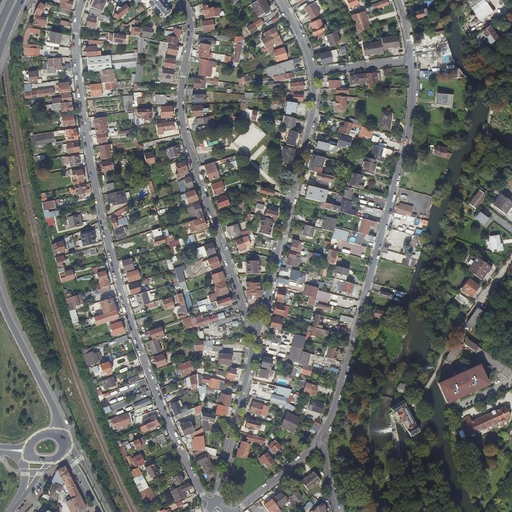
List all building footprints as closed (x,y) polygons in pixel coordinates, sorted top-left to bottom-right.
[(68,9),(70,10),(73,0),(67,0),(67,3),(65,9),(68,9)] [(93,0),(91,7),(102,11),(106,1),(102,0),(93,0)] [(160,0),(155,4),(161,12),(168,8),(170,6),(168,3),(171,1),(169,0),(160,0)] [(258,17),(265,13),(270,10),(263,0),(258,0),(258,1),(251,5),(258,17)] [(389,5),(387,0),(384,0),(372,5),(374,10),(389,5)] [(490,0),(489,0),(472,0),(479,9),(490,0)] [(39,1),(32,14),(37,15),(39,16),(45,5),(48,6),(49,4),(45,3),(39,1)] [(320,13),(313,2),(304,8),(310,19),(320,13)] [(212,16),(212,18),(219,17),(218,13),(211,15),(211,13),(212,13),(209,5),(202,6),(205,18),(212,16)] [(168,8),(161,12),(166,18),(164,20),(165,21),(165,22),(166,22),(173,17),(170,13),(171,11),(170,9),(168,8)] [(420,9),(411,12),(413,18),(422,15),(420,9)] [(39,16),(37,15),(35,24),(42,26),(42,22),(45,22),(46,18),(43,17),(39,16)] [(88,15),(86,27),(95,28),(96,19),(102,21),(103,19),(88,15)] [(324,30),(319,18),(310,23),(313,29),(311,29),(314,34),(324,30)] [(134,36),(139,37),(140,27),(134,19),(129,23),(129,24),(133,24),(133,27),(134,27),(134,36)] [(263,24),(261,19),(246,28),(250,34),(256,30),(255,28),(263,24)] [(358,31),(367,29),(365,23),(361,24),(360,19),(354,21),(358,31)] [(203,31),(214,29),(212,20),(201,22),(203,31)] [(496,37),(489,26),(481,32),(483,33),(486,38),(489,42),(496,37)] [(142,36),(150,38),(152,29),(144,27),(142,36)] [(172,37),(179,38),(181,31),(173,29),(172,37)] [(51,31),(51,45),(61,46),(61,39),(62,39),(62,33),(51,31)] [(340,43),(335,31),(326,35),(331,47),(340,43)] [(276,48),(283,45),(276,32),(261,40),(266,49),(273,45),(276,48)] [(123,35),(115,34),(114,42),(121,43),(123,35)] [(230,57),(229,65),(236,66),(237,63),(238,63),(241,45),(238,45),(239,39),(237,38),(237,36),(234,36),(233,44),(235,44),(234,52),(234,57),(230,57)] [(397,36),(381,39),(381,42),(383,49),(398,46),(397,36)] [(383,49),(381,42),(363,45),(364,55),(383,53),(383,49)] [(178,46),(169,44),(167,54),(176,56),(178,46)] [(36,45),(29,45),(28,48),(30,48),(30,55),(38,56),(38,48),(36,48),(36,45)] [(87,57),(96,57),(95,47),(86,48),(86,58),(87,57)] [(283,48),(273,51),(276,61),(286,58),(283,48)] [(330,51),(319,54),(322,64),(332,61),(330,51)] [(136,67),(136,64),(137,53),(138,52),(96,57),(87,57),(89,72),(136,67)] [(52,69),(55,69),(60,69),(59,59),(49,59),(49,67),(52,67),(52,69)] [(164,67),(173,69),(174,61),(165,59),(164,67)] [(291,73),(293,72),(290,60),(275,65),(277,75),(291,73)] [(204,76),(203,80),(207,80),(207,73),(205,73),(206,64),(200,63),(198,75),(204,76)] [(173,71),(163,70),(162,82),(172,83),(173,71)] [(111,83),(114,82),(114,79),(112,79),(111,71),(102,72),(103,83),(106,83),(111,83)] [(27,81),(24,82),(24,85),(29,84),(29,83),(37,83),(36,72),(28,73),(29,82),(27,82),(27,81)] [(292,78),(291,73),(277,75),(274,76),(275,81),(292,78)] [(366,75),(366,84),(380,83),(379,73),(366,75)] [(365,83),(365,75),(350,77),(351,84),(365,83)] [(205,80),(194,79),(193,87),(193,88),(204,89),(205,80)] [(329,81),(329,89),(336,89),(340,89),(340,81),(329,81)] [(302,82),(290,84),(291,91),(303,90),(302,82)] [(59,93),(70,92),(69,87),(68,87),(67,83),(58,84),(59,93)] [(29,84),(24,85),(26,99),(54,95),(53,89),(50,89),(50,91),(38,92),(38,91),(31,92),(31,84),(29,84)] [(101,84),(90,85),(91,97),(102,95),(101,84)] [(62,103),(71,102),(70,93),(61,94),(62,103)] [(448,94),(437,93),(437,105),(448,105),(448,94)] [(193,103),(201,102),(201,99),(205,99),(205,94),(192,94),(193,103)] [(133,111),(132,107),(133,95),(124,96),(125,112),(133,111)] [(155,103),(163,104),(164,95),(156,95),(155,103)] [(334,111),(344,112),(346,98),(336,97),(334,111)] [(72,111),(71,102),(62,103),(61,103),(62,112),(72,111)] [(297,104),(285,102),(284,111),(285,111),(285,114),(290,115),(290,112),(295,113),(297,104)] [(192,117),(205,116),(205,113),(208,113),(208,108),(201,109),(201,106),(191,106),(192,117)] [(161,107),(161,118),(172,117),(171,107),(161,107)] [(151,109),(136,110),(136,116),(144,116),(144,121),(151,121),(151,109)] [(392,113),(381,112),(379,128),(389,130),(392,113)] [(73,115),(62,116),(64,127),(74,125),(73,115)] [(282,128),(292,130),(295,118),(284,116),(282,128)] [(193,131),(205,128),(205,126),(210,125),(208,117),(196,119),(196,121),(194,122),(194,125),(192,126),(193,131)] [(90,131),(91,135),(96,134),(105,133),(103,118),(94,119),(96,130),(90,131)] [(352,124),(361,127),(362,122),(350,119),(349,123),(352,124)] [(175,132),(173,121),(172,121),(172,122),(173,130),(163,131),(163,134),(175,132)] [(158,135),(163,134),(163,131),(173,130),(172,122),(156,124),(158,135)] [(349,123),(345,122),(343,128),(342,134),(348,136),(352,124),(349,123)] [(72,133),(72,129),(53,132),(54,135),(60,134),(60,135),(67,134),(68,141),(77,139),(76,133),(72,133)] [(289,142),(294,144),(297,133),(289,131),(289,135),(291,136),(289,142)] [(37,149),(55,145),(55,142),(54,135),(53,132),(31,136),(33,149),(37,149)] [(107,141),(106,132),(105,133),(96,134),(98,143),(107,141)] [(69,143),(71,153),(79,152),(78,142),(69,143)] [(335,153),(336,148),(330,146),(330,145),(318,142),(316,148),(327,151),(328,150),(331,151),(331,152),(335,153)] [(111,156),(109,145),(98,146),(99,152),(101,152),(101,155),(104,154),(105,157),(111,156)] [(179,156),(178,152),(176,146),(164,149),(166,159),(179,156)] [(376,161),(382,163),(385,154),(392,156),(393,151),(374,146),(370,159),(376,161)] [(436,146),(434,155),(445,158),(446,154),(443,153),(444,148),(436,146)] [(284,163),(292,165),(295,153),(293,153),(294,150),(283,147),(281,155),(283,155),(282,159),(285,159),(284,163)] [(153,153),(149,153),(144,154),(146,165),(155,163),(153,153)] [(80,167),(78,155),(68,157),(70,168),(80,167)] [(320,157),(312,155),(308,171),(317,174),(320,174),(324,160),(326,161),(326,159),(320,157)] [(362,173),(371,175),(374,166),(375,166),(376,161),(370,159),(366,158),(362,173)] [(111,160),(107,161),(107,162),(101,163),(103,171),(113,170),(111,160)] [(179,174),(187,171),(184,162),(176,165),(179,174)] [(200,167),(202,171),(206,169),(209,180),(219,177),(215,167),(216,166),(215,162),(200,167)] [(78,181),(84,180),(82,170),(72,172),(73,179),(77,178),(78,181)] [(407,178),(414,180),(416,172),(410,170),(407,178)] [(320,174),(317,174),(316,180),(331,184),(332,178),(320,174)] [(349,186),(356,188),(360,176),(352,174),(349,186)] [(75,187),(85,184),(84,180),(78,181),(77,178),(73,179),(75,187)] [(193,187),(190,178),(181,181),(184,190),(193,187)] [(404,187),(413,189),(415,182),(407,179),(404,187)] [(220,187),(223,186),(221,182),(214,184),(215,185),(211,186),(214,195),(223,193),(222,192),(220,187)] [(109,194),(115,192),(113,183),(107,184),(109,194)] [(77,196),(85,194),(84,189),(86,188),(85,184),(75,187),(77,196)] [(471,198),(468,203),(475,208),(479,204),(480,201),(482,202),(485,193),(479,188),(471,198)] [(126,202),(123,190),(115,192),(109,194),(106,194),(108,203),(113,202),(113,205),(126,202)] [(194,191),(185,194),(188,203),(197,200),(194,191)] [(229,205),(226,196),(216,200),(219,208),(229,205)] [(511,205),(500,196),(498,197),(492,207),(504,216),(511,205)] [(347,201),(342,199),(340,208),(339,211),(346,213),(347,206),(349,201),(347,201)] [(46,210),(55,208),(54,201),(47,202),(45,202),(46,210)] [(339,211),(340,208),(333,206),(325,204),(320,202),(319,207),(338,212),(339,211)] [(199,205),(188,209),(191,218),(192,217),(193,221),(203,218),(199,205)] [(396,211),(395,213),(406,216),(408,209),(398,207),(396,206),(395,211),(396,211)] [(265,218),(275,220),(277,213),(267,210),(265,218)] [(486,226),(490,219),(478,211),(478,210),(473,216),(474,217),(486,226)] [(74,216),(73,212),(66,214),(69,229),(79,227),(76,216),(74,216)] [(331,219),(324,217),(323,221),(329,223),(328,226),(330,226),(328,231),(333,233),(335,227),(336,220),(331,219)] [(193,221),(195,227),(197,226),(198,231),(206,228),(203,218),(193,221)] [(111,220),(114,230),(122,226),(124,226),(122,219),(118,220),(118,219),(115,219),(111,220)] [(363,219),(358,233),(367,235),(369,226),(374,227),(375,222),(363,219)] [(240,233),(237,223),(227,227),(230,237),(240,233)] [(253,234),(258,235),(260,231),(263,230),(264,226),(262,224),(262,225),(257,224),(256,230),(254,229),(253,234)] [(305,225),(304,225),(301,236),(311,238),(314,228),(312,227),(305,225)] [(122,226),(114,230),(117,240),(125,237),(124,234),(126,233),(124,228),(123,228),(122,226)] [(500,250),(498,235),(491,236),(494,251),(500,250)] [(71,236),(51,245),(54,255),(64,252),(63,247),(67,246),(66,242),(73,239),(71,236)] [(246,236),(241,238),(242,239),(235,241),(238,250),(245,248),(243,240),(247,239),(246,236)] [(290,250),(296,251),(298,242),(292,241),(290,250)] [(207,256),(215,253),(212,244),(204,247),(207,256)] [(336,252),(328,250),(327,254),(330,255),(330,257),(327,256),(325,263),(332,265),(333,261),(336,262),(340,263),(341,259),(337,258),(334,257),(336,252)] [(301,255),(290,252),(286,268),(297,271),(301,255)] [(63,256),(55,258),(58,272),(63,271),(61,262),(64,261),(63,256)] [(487,271),(492,264),(488,261),(486,264),(477,257),(474,260),(471,258),(467,263),(470,265),(467,270),(480,279),(486,271),(487,272),(487,271)] [(219,267),(216,258),(203,263),(204,269),(210,267),(210,270),(219,267)] [(134,269),(134,270),(141,268),(140,265),(133,267),(131,259),(122,262),(125,272),(134,269)] [(247,275),(258,274),(258,261),(246,261),(246,267),(247,267),(247,275)] [(345,282),(348,270),(338,267),(337,274),(338,275),(337,280),(344,282),(345,282)] [(174,271),(175,273),(178,284),(181,283),(178,274),(184,272),(182,268),(174,271)] [(67,271),(59,274),(61,283),(70,281),(67,271)] [(101,288),(109,286),(105,271),(97,274),(101,288)] [(128,282),(137,280),(134,271),(126,273),(128,282)] [(225,281),(223,278),(222,272),(212,276),(214,284),(225,281)] [(294,273),(291,282),(301,284),(301,283),(303,284),(304,281),(301,281),(302,278),(305,279),(306,275),(298,273),(298,274),(294,273)] [(471,297),(479,286),(468,279),(461,289),(471,297)] [(228,293),(224,282),(214,286),(217,294),(218,297),(221,296),(228,293)] [(352,287),(353,284),(345,282),(344,282),(341,291),(350,294),(351,290),(352,291),(353,288),(352,287)] [(251,291),(260,291),(260,283),(251,283),(246,283),(246,291),(251,290),(251,291)] [(140,292),(137,284),(128,286),(131,294),(140,292)] [(302,296),(316,299),(318,289),(305,285),(302,296)] [(286,291),(279,290),(277,298),(278,298),(277,302),(291,306),(291,301),(284,300),(286,291)] [(146,293),(135,296),(139,307),(149,304),(146,293)] [(469,300),(458,293),(454,298),(465,306),(469,300)] [(79,295),(66,299),(67,302),(72,301),(74,307),(79,306),(78,302),(81,300),(79,295)] [(210,305),(216,303),(215,298),(214,295),(207,297),(210,305)] [(115,310),(112,298),(100,302),(103,314),(106,313),(115,310)] [(162,302),(165,311),(174,309),(171,300),(162,302)] [(273,314),(282,316),(284,307),(275,304),(273,314)] [(185,306),(181,307),(180,307),(181,314),(177,315),(179,319),(185,317),(185,316),(188,315),(188,313),(185,306)] [(471,328),(482,312),(478,309),(467,324),(467,325),(471,328)] [(118,318),(115,310),(106,313),(108,318),(111,317),(112,320),(118,318)] [(106,313),(103,314),(94,317),(97,325),(109,321),(112,320),(111,317),(108,318),(106,313)] [(189,317),(183,319),(186,328),(192,326),(190,321),(189,317)] [(270,328),(280,330),(283,320),(280,319),(280,318),(276,317),(276,319),(272,318),(270,328)] [(320,323),(321,318),(315,317),(313,326),(321,328),(322,324),(320,323)] [(120,318),(118,318),(112,320),(109,321),(113,335),(123,332),(120,318)] [(206,319),(192,323),(193,328),(207,323),(206,319)] [(327,336),(329,331),(309,326),(306,338),(305,341),(313,343),(315,336),(318,337),(318,334),(327,336)] [(160,327),(144,332),(146,336),(151,334),(153,340),(161,337),(163,336),(160,327)] [(342,335),(333,333),(329,347),(338,350),(342,335)] [(306,338),(294,334),(291,347),(296,348),(302,350),(305,341),(306,338)] [(474,351),(478,346),(467,338),(467,337),(466,336),(464,338),(466,340),(463,343),(467,346),(474,351)] [(153,340),(148,342),(153,355),(161,352),(158,343),(162,341),(161,337),(153,340)] [(194,342),(195,351),(202,351),(202,341),(194,342)] [(449,365),(462,345),(456,341),(444,361),(449,365)] [(326,358),(335,361),(338,350),(329,347),(326,358)] [(91,348),(82,351),(83,356),(93,352),(91,348)] [(296,348),(292,361),(299,363),(302,351),(302,350),(296,348)] [(510,370),(478,348),(475,352),(474,353),(500,372),(498,374),(504,378),(510,370)] [(169,351),(160,354),(160,355),(153,358),(157,368),(166,365),(163,356),(164,355),(165,356),(170,354),(169,351)] [(302,351),(299,363),(299,364),(303,365),(305,361),(307,353),(302,351)] [(93,352),(83,356),(89,369),(97,366),(99,365),(108,362),(109,362),(107,357),(101,359),(99,352),(94,354),(93,352)] [(220,354),(218,365),(224,366),(224,365),(230,365),(231,360),(233,360),(233,356),(220,354)] [(261,367),(270,369),(272,360),(263,358),(261,367)] [(326,358),(325,358),(324,360),(332,362),(331,365),(337,366),(339,363),(336,362),(336,361),(335,361),(326,358)] [(299,363),(292,361),(292,362),(289,375),(295,376),(296,374),(299,364),(299,363)] [(108,362),(99,365),(102,373),(105,372),(106,375),(111,373),(108,362)] [(178,366),(180,373),(182,376),(193,372),(190,362),(178,366)] [(307,366),(303,365),(301,373),(309,376),(311,368),(307,366)] [(447,403),(488,385),(478,365),(444,381),(438,384),(440,387),(447,403)] [(236,370),(231,369),(230,373),(228,372),(227,379),(234,380),(236,370)] [(274,371),(267,369),(267,371),(260,369),(259,374),(258,378),(264,379),(265,375),(266,375),(266,373),(269,374),(269,376),(272,377),(274,371)] [(113,377),(103,381),(104,385),(103,385),(105,389),(116,385),(113,377)] [(212,389),(212,388),(213,384),(214,380),(203,377),(202,382),(208,384),(208,388),(212,389)] [(317,387),(306,383),(303,393),(314,396),(317,387)] [(410,390),(405,383),(402,385),(400,386),(403,392),(404,393),(410,390)] [(220,397),(218,404),(228,407),(231,397),(221,395),(220,397)] [(139,403),(140,407),(151,403),(149,399),(139,403)] [(415,424),(402,401),(390,407),(392,411),(398,422),(401,420),(410,436),(419,431),(415,424)] [(182,412),(182,413),(188,411),(186,406),(180,409),(180,407),(177,402),(170,404),(175,415),(182,412)] [(263,405),(252,402),(250,412),(261,415),(263,405)] [(192,409),(193,412),(194,414),(201,411),(200,406),(192,409)] [(228,408),(218,406),(216,415),(221,416),(221,415),(226,416),(228,408)] [(465,437),(498,422),(499,426),(500,425),(500,427),(503,426),(502,425),(502,424),(501,421),(510,417),(505,407),(471,422),(463,425),(460,427),(465,437)] [(182,413),(175,416),(176,419),(193,412),(192,409),(188,411),(182,413)] [(201,413),(202,421),(203,420),(204,432),(212,431),(211,420),(214,421),(216,421),(217,417),(201,413)] [(299,419),(287,413),(281,427),(292,432),(299,419)] [(111,420),(111,421),(113,427),(115,430),(122,427),(122,428),(130,424),(126,414),(118,418),(118,417),(111,420)] [(144,425),(156,420),(154,416),(142,421),(144,425)] [(463,425),(471,422),(469,416),(461,420),(463,425)] [(144,425),(139,428),(140,431),(142,430),(143,432),(158,425),(156,420),(144,425)] [(259,431),(261,424),(248,420),(246,429),(254,431),(254,429),(259,431)] [(194,431),(190,421),(180,426),(184,435),(194,431)] [(320,428),(310,422),(308,425),(317,431),(320,428)] [(145,445),(142,438),(133,442),(136,449),(145,445)] [(202,438),(194,439),(195,447),(203,445),(202,438)] [(273,453),(280,447),(274,440),(267,446),(273,453)] [(241,442),(237,457),(243,458),(243,455),(242,455),(244,448),(245,448),(246,443),(241,442)] [(193,454),(195,458),(205,454),(205,450),(205,449),(193,454)] [(273,462),(266,453),(259,459),(266,467),(273,462)] [(136,467),(146,462),(143,454),(140,455),(140,454),(132,458),(136,467)] [(210,455),(205,455),(195,459),(197,464),(200,463),(205,473),(213,468),(208,460),(211,458),(210,455)] [(152,462),(145,466),(146,470),(147,470),(151,478),(159,474),(157,470),(156,471),(152,462)] [(142,465),(130,471),(134,479),(142,475),(140,470),(144,468),(142,465)] [(57,469),(50,482),(54,484),(47,496),(56,500),(61,490),(62,491),(63,491),(64,495),(69,493),(70,496),(67,498),(68,501),(65,503),(69,511),(77,511),(81,510),(85,507),(64,466),(57,469)] [(308,491),(320,481),(313,471),(301,481),(308,491)] [(181,478),(179,475),(173,478),(176,485),(183,482),(182,478),(181,478)] [(147,488),(148,488),(144,478),(135,483),(140,491),(147,488)] [(177,502),(187,497),(185,492),(188,490),(192,488),(189,483),(186,485),(185,484),(172,490),(177,502)] [(147,488),(140,491),(145,502),(152,499),(147,488)] [(284,495),(287,499),(293,507),(296,504),(295,503),(297,501),(298,503),(301,501),(300,499),(302,498),(297,491),(290,497),(287,493),(284,495)] [(284,495),(281,492),(274,498),(279,505),(287,499),(284,495)] [(277,506),(272,499),(265,505),(270,511),(277,506)]
